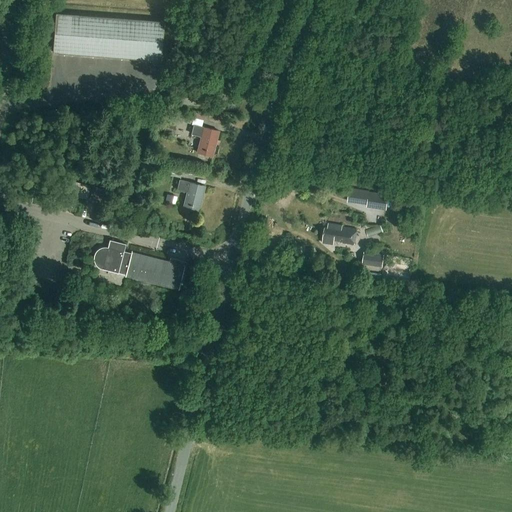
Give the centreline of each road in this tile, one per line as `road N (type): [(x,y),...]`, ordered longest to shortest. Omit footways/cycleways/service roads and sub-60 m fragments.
road 1 (tertiary): [(169,511),(256,161),(316,0)]
road 2 (track): [(478,0),(426,142),(433,155),(462,166),(511,166)]
road 3 (track): [(0,318),(213,335)]
